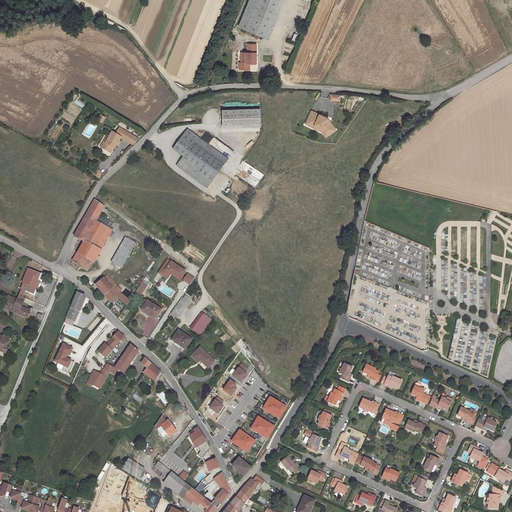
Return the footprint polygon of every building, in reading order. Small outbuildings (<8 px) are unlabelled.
[(249,0),(239,26),(268,38),(282,0),(249,0)] [(256,63),(256,48),(248,48),(247,53),(244,53),(244,63),(240,62),(239,62),(240,68),(250,68),(250,63),(256,63)] [(76,99),(74,103),(82,108),(85,105),(76,99)] [(260,125),(259,109),(222,110),(222,126),(260,125)] [(319,115),(312,112),(306,124),(314,127),(315,125),(324,129),(328,135),(336,130),(330,122),(328,121),(329,119),(319,115)] [(100,114),(97,120),(102,123),(106,117),(100,114)] [(324,129),(315,125),(314,127),(314,128),(322,132),(326,137),(328,135),(324,129)] [(122,138),(134,145),(139,138),(124,129),(119,135),(116,133),(113,138),(111,137),(107,144),(109,145),(106,150),(110,153),(113,148),(115,149),(122,138)] [(177,166),(207,188),(228,160),(188,130),(173,150),(183,158),(177,166)] [(205,132),(201,139),(210,145),(215,139),(205,132)] [(94,200),(74,236),(84,241),(95,220),(99,215),(103,206),(94,200)] [(106,219),(99,215),(95,220),(103,225),(106,219)] [(103,225),(95,220),(84,241),(72,261),(87,270),(92,262),(94,262),(111,230),(103,225)] [(135,243),(127,238),(113,264),(121,268),(135,243)] [(161,275),(167,279),(170,274),(173,270),(177,273),(174,277),(179,280),(185,271),(178,267),(177,268),(175,267),(176,265),(173,263),(172,265),(170,263),(171,262),(167,259),(160,270),(164,272),(161,275)] [(79,267),(79,266),(72,262),(69,265),(77,270),(79,267)] [(22,284),(21,288),(33,293),(40,275),(27,269),(21,283),(22,284)] [(194,279),(187,274),(183,281),(190,285),(194,279)] [(126,305),(129,300),(127,298),(119,292),(118,291),(120,289),(116,286),(107,275),(95,285),(109,301),(110,300),(116,295),(118,298),(126,305)] [(146,286),(141,283),(135,291),(140,295),(146,286)] [(33,293),(21,288),(18,295),(30,300),(33,293)] [(84,296),(76,293),(66,318),(74,321),(84,296)] [(30,300),(18,295),(16,299),(14,304),(26,309),(30,300)] [(14,304),(16,299),(8,296),(3,308),(11,311),(14,304)] [(140,311),(153,320),(159,311),(146,303),(140,311)] [(14,304),(11,311),(26,317),(29,310),(26,309),(14,304)] [(201,312),(189,328),(199,336),(212,320),(201,312)] [(191,340),(177,330),(171,340),(185,349),(191,340)] [(125,339),(118,332),(113,337),(106,345),(105,344),(98,351),(105,357),(120,340),(122,342),(125,339)] [(0,336),(0,351),(1,351),(4,345),(6,346),(9,338),(3,335),(2,338),(0,336)] [(68,373),(74,362),(72,361),(70,362),(68,361),(67,359),(65,358),(66,354),(69,355),(72,348),(63,344),(54,361),(64,366),(62,370),(68,373)] [(138,351),(131,344),(128,347),(127,350),(123,355),(130,362),(138,351)] [(213,361),(200,348),(192,356),(198,363),(200,360),(207,367),(213,361)] [(117,370),(118,370),(123,373),(130,362),(123,355),(114,368),(117,370)] [(150,363),(145,358),(141,363),(146,368),(150,363)] [(373,362),(368,360),(362,372),(367,374),(369,375),(368,377),(374,380),(377,374),(378,372),(374,371),(375,369),(371,367),(373,362)] [(160,372),(150,363),(146,368),(143,373),(155,381),(160,372)] [(106,364),(103,369),(108,372),(114,375),(117,370),(114,368),(106,364)] [(348,375),(349,373),(352,367),(344,364),(339,373),(342,375),(341,379),(348,382),(351,376),(348,375)] [(239,368),(233,376),(240,382),(246,374),(239,368)] [(103,369),(102,369),(100,374),(94,371),(87,382),(92,384),(100,389),(108,372),(103,369)] [(389,372),(388,374),(386,378),(383,384),(390,387),(391,385),(392,386),(398,388),(401,380),(392,376),(393,373),(389,372)] [(424,390),(414,386),(411,394),(417,397),(418,397),(417,400),(423,402),(427,395),(423,393),(424,390)] [(167,396),(162,389),(157,393),(162,400),(167,396)] [(336,391),(334,390),(333,394),(331,393),(329,397),(327,402),(335,406),(337,400),(338,398),(340,399),(343,393),(336,391)] [(286,407),(270,397),(263,409),(279,419),(286,407)] [(440,407),(441,407),(447,410),(451,403),(441,398),(440,401),(435,399),(432,406),(439,409),(440,407)] [(363,410),(367,412),(368,414),(373,416),(375,415),(376,412),(373,410),(376,403),(372,401),(371,403),(363,399),(359,407),(363,409),(363,410)] [(464,418),(463,421),(469,423),(472,417),(473,415),(469,413),(470,412),(460,407),(457,415),(463,418),(464,418)] [(395,413),(386,409),(382,418),(386,419),(386,421),(391,423),(392,420),(396,422),(400,414),(395,412),(395,413)] [(331,416),(323,412),(321,416),(320,415),(318,420),(320,422),(318,426),(327,429),(329,425),(327,425),(331,416)] [(274,427),(258,417),(251,429),(267,439),(274,427)] [(497,423),(487,419),(485,422),(481,420),(478,427),(485,430),(486,428),(487,428),(493,431),(497,423)] [(176,431),(167,420),(165,422),(160,425),(157,422),(154,427),(164,440),(176,431)] [(415,423),(413,423),(408,420),(404,428),(414,432),(415,430),(419,432),(419,430),(422,424),(416,421),(415,423)] [(196,443),(204,438),(198,428),(189,433),(196,443)] [(255,441),(240,430),(232,441),(247,452),(255,441)] [(310,439),(309,438),(307,443),(310,444),(308,448),(316,452),(318,448),(317,447),(321,438),(318,437),(312,434),(305,431),(304,435),(311,438),(310,439)] [(437,448),(443,450),(445,446),(444,445),(448,437),(439,433),(437,437),(436,437),(434,441),(437,443),(435,447),(437,448)] [(204,438),(196,443),(193,445),(195,448),(198,446),(197,446),(206,441),(204,438)] [(206,441),(197,446),(198,446),(201,451),(198,455),(202,458),(203,457),(208,451),(210,448),(206,441)] [(342,457),(344,457),(350,460),(353,452),(344,448),(346,444),(342,442),(335,456),(341,459),(342,457)] [(475,450),(476,447),(471,445),(467,452),(471,454),(470,457),(480,461),(483,453),(477,450),(475,450)] [(212,460),(208,451),(203,457),(209,472),(219,467),(215,459),(212,460)] [(377,463),(358,454),(354,463),(365,467),(367,468),(366,470),(372,473),(376,465),(377,463)] [(439,460),(431,456),(429,459),(427,458),(427,459),(423,468),(431,471),(433,466),(434,464),(436,465),(439,460)] [(292,463),(291,461),(287,457),(280,462),(287,470),(289,469),(291,472),(293,471),(298,467),(293,461),(292,463)] [(239,458),(232,465),(243,476),(250,468),(239,458)] [(127,461),(122,469),(138,479),(143,471),(127,461)] [(167,468),(158,462),(154,467),(162,473),(167,468)] [(495,476),(494,477),(501,481),(504,482),(506,479),(510,481),(511,476),(511,473),(508,471),(506,473),(505,472),(499,469),(500,468),(491,463),(487,472),(495,476)] [(377,475),(381,467),(376,465),(372,473),(377,475)] [(391,467),(387,465),(382,477),(388,480),(389,478),(390,479),(396,481),(399,473),(390,469),(391,467)] [(171,472),(167,468),(162,473),(160,476),(165,480),(171,472)] [(319,474),(317,473),(311,470),(308,478),(317,483),(319,480),(322,481),(326,474),(320,471),(319,474)] [(456,477),(453,476),(450,482),(458,486),(460,482),(463,483),(465,479),(469,481),(471,475),(467,474),(468,473),(460,470),(457,475),(456,477)] [(165,480),(180,492),(186,484),(171,472),(165,480)] [(226,483),(221,473),(217,477),(223,486),(226,483)] [(251,479),(240,492),(246,497),(249,494),(250,495),(259,483),(261,485),(264,482),(256,476),(253,480),(251,479)] [(222,489),(229,488),(226,483),(223,486),(217,477),(214,479),(222,490),(222,489)] [(340,484),(341,481),(335,478),(332,486),(336,488),(334,491),(344,495),(347,487),(341,484),(340,484)] [(423,489),(424,487),(426,481),(420,478),(418,478),(414,487),(417,489),(415,493),(423,496),(425,490),(423,489)] [(6,492),(8,485),(3,483),(2,487),(0,486),(0,494),(4,496),(6,492)] [(206,509),(211,503),(186,484),(180,492),(198,506),(200,504),(206,509)] [(492,494),(491,494),(490,499),(487,498),(487,504),(488,504),(488,508),(497,509),(498,499),(499,499),(500,495),(501,495),(502,491),(493,486),(492,494)] [(19,497),(22,489),(16,487),(15,492),(12,491),(10,498),(17,501),(18,501),(19,497)] [(228,494),(229,488),(222,489),(222,490),(212,503),(215,506),(215,507),(217,508),(228,494)] [(246,497),(240,492),(236,497),(244,504),(245,503),(248,498),(246,497)] [(372,505),(376,497),(371,495),(370,497),(368,496),(362,493),(360,496),(358,501),(363,503),(368,505),(369,503),(372,505)] [(445,501),(443,500),(440,506),(450,511),(452,508),(452,507),(456,498),(448,494),(446,500),(445,501)] [(29,511),(34,497),(29,495),(26,503),(23,502),(21,509),(29,511)] [(309,511),(314,500),(305,496),(297,511),(309,511)] [(39,498),(34,497),(29,511),(37,511),(39,507),(36,506),(39,498)] [(236,497),(230,504),(239,511),(244,504),(236,497)] [(53,500),(48,498),(45,506),(43,511),(52,511),(54,508),(51,507),(53,500)] [(67,500),(61,498),(56,511),(65,511),(67,509),(64,508),(67,500)] [(389,503),(385,501),(382,507),(381,509),(385,511),(384,511),(395,511),(397,509),(390,506),(388,505),(389,503)] [(204,511),(213,511),(217,508),(215,507),(211,503),(206,509),(205,511),(204,511)]
